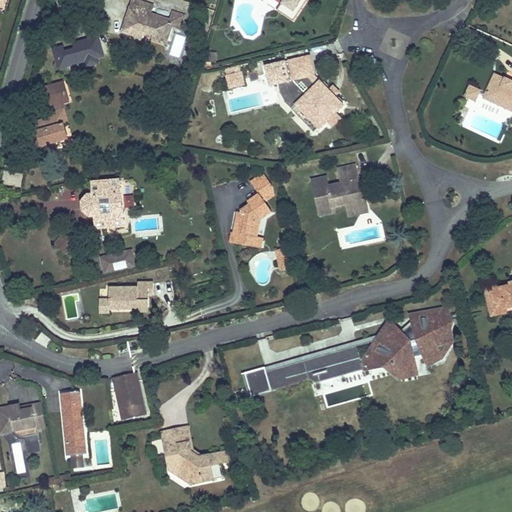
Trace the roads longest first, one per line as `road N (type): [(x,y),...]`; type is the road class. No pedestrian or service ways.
road 1 (residential): [(0,328),(53,358),(95,366),(339,306),(414,284),(437,254),(458,199)]
road 2 (residential): [(458,199),(416,162),(395,109),(396,44)]
